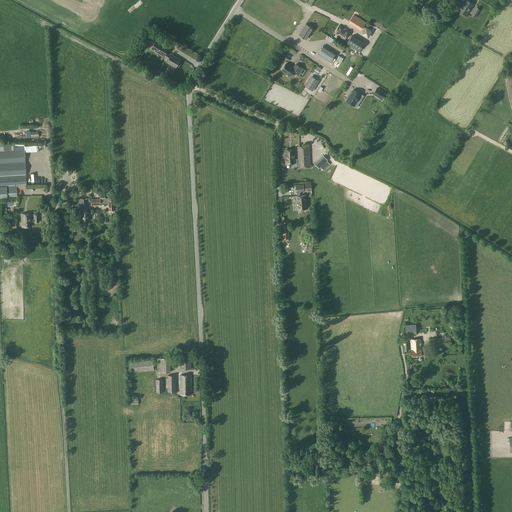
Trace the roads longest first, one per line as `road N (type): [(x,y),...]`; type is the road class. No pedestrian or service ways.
road 1 (unclassified): [(204,511),(188,92),(240,0)]
road 2 (residential): [(69,511),(51,204)]
road 3 (unknown): [(400,511),(400,347)]
